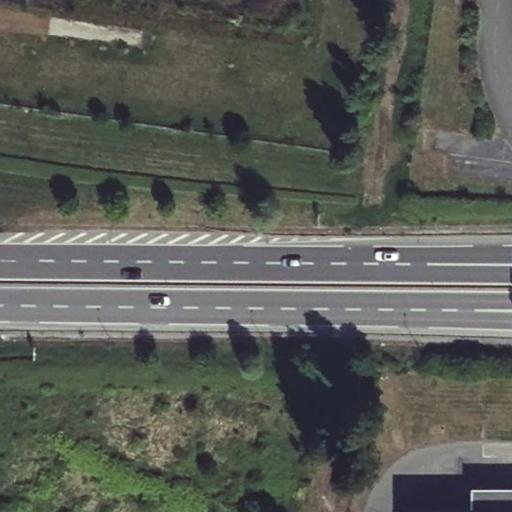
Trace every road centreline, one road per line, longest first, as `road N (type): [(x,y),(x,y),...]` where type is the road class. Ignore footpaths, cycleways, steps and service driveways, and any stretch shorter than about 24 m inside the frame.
road 1 (trunk): [(0,302),(511,311)]
road 2 (trunk): [(368,269),(0,264)]
road 3 (trunk): [(511,260),(368,269)]
road 4 (trunk): [(511,270),(368,269)]
